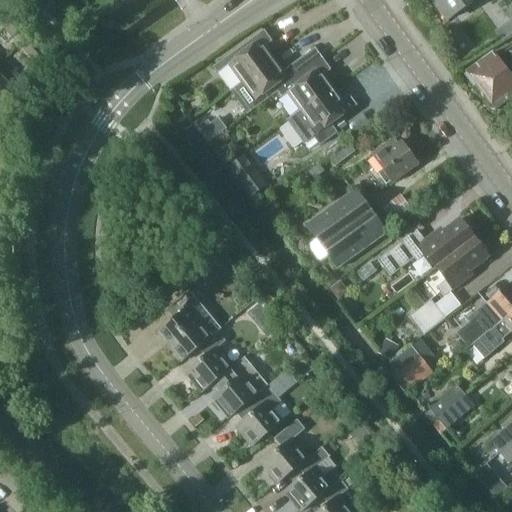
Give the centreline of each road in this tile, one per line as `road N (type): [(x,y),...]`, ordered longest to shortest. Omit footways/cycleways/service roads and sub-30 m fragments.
road 1 (tertiary): [(216,511),(88,353),(65,269),(67,215),(89,147),(122,100),(255,0)]
road 2 (tertiary): [(511,196),(368,0)]
